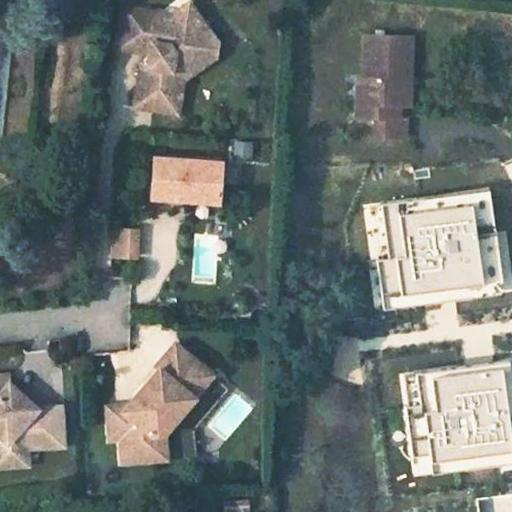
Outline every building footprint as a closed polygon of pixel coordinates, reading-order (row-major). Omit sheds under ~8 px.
[(140,67),(134,105),(171,110),(177,70),(210,46),(200,32),(202,18),(189,0),(163,19),(157,10),(125,5),(118,47),(150,52),(155,53),(153,65),(148,64),(146,64),(144,64),(143,64),(141,66),(140,67)] [(177,70),(171,110),(178,111),(183,77),(216,54),(218,40),(202,18),(200,32),(210,46),(177,70)] [(367,128),(409,129),(409,112),(400,112),(401,99),(410,99),(412,37),(365,36),(364,71),(359,71),(358,110),(368,110),(367,128)] [(249,141),(237,140),(236,152),(248,153),(249,141)] [(153,196),(218,200),(221,160),(155,155),(153,196)] [(396,213),(394,253),(432,255),(433,230),(439,230),(440,192),(404,191),(403,213),(396,213)] [(130,228),(112,228),(112,254),(129,254),(130,228)] [(120,437),(121,460),(166,457),(164,432),(194,397),(194,396),(212,374),(175,342),(156,365),(159,367),(129,403),(123,409),(107,410),(110,438),(120,437)] [(449,431),(463,480),(510,467),(474,352),(427,365),(444,416),(437,417),(442,433),(449,431)] [(8,373),(0,373),(0,435),(6,440),(7,465),(28,464),(27,446),(63,444),(61,404),(35,405),(28,406),(21,399),(24,396),(9,382),(8,373)] [(35,405),(24,396),(21,399),(28,406),(35,405)] [(224,500),(224,511),(250,511),(250,498),(224,500)] [(172,511),(158,502),(151,511),(172,511)]
